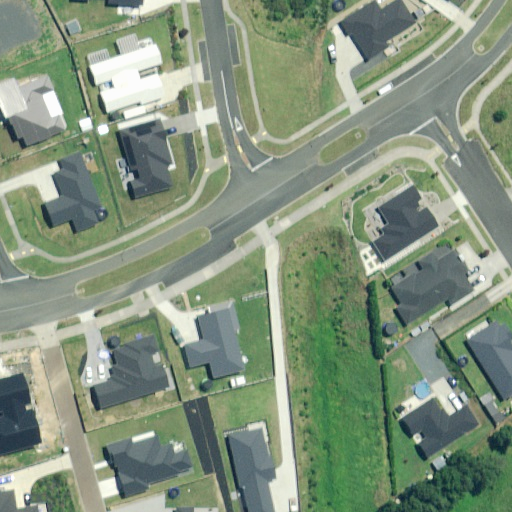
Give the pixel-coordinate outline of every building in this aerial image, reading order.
[(374,0),(373,0),(341,21),(349,34),(352,32),(370,59),(388,47),(385,42),(415,22),(400,0),(396,0),(381,10),(374,0)] [(157,45),(93,65),(99,84),(113,80),(116,88),(102,93),(108,113),(166,94),(159,73),(140,80),(138,72),(163,64),(157,45)] [(23,136),(27,146),(65,130),(59,115),(51,119),(40,93),(52,89),(47,76),(17,88),(13,78),(0,83),(0,102),(6,118),(9,117),(18,138),(23,136)] [(161,121),(121,132),(135,182),(132,183),(136,199),(172,189),(165,164),(172,162),(161,121)] [(100,205),(79,151),(59,159),(63,170),(53,174),(62,197),(45,203),(54,226),(72,219),(77,231),(97,223),(92,208),(100,205)] [(372,242),(386,261),(439,224),(428,207),(420,213),(413,203),(421,198),(413,186),(379,209),(389,224),(381,230),(384,234),(372,242)] [(420,267),(392,287),(403,303),(395,308),(406,324),(447,297),(452,304),(473,290),(463,275),(468,272),(448,242),(417,263),(420,267)] [(243,372),(229,309),(199,316),(204,341),(185,346),(190,366),(211,361),(215,379),(243,372)] [(500,320),(468,341),(507,400),(511,396),(511,351),(506,342),(511,338),(500,320)] [(94,387),(101,408),(169,386),(162,365),(154,367),(150,354),(158,351),(153,337),(110,351),(115,366),(110,368),(114,380),(94,387)] [(0,418),(0,453),(43,442),(34,410),(27,412),(24,402),(32,400),(25,376),(0,382),(0,409),(1,409),(4,417),(0,418)] [(436,397),(402,420),(412,435),(422,428),(429,438),(419,445),(428,459),(479,424),(468,408),(451,420),(436,397)] [(264,427),(229,435),(240,487),(243,487),(248,511),(273,511),(267,481),(276,479),(264,427)] [(131,439),(106,447),(112,466),(116,465),(126,495),(148,488),(147,483),(192,468),(187,452),(175,455),(171,444),(159,447),(156,436),(132,444),(131,439)] [(0,511),(38,511),(37,505),(16,509),(12,488),(0,490),(0,511)]
